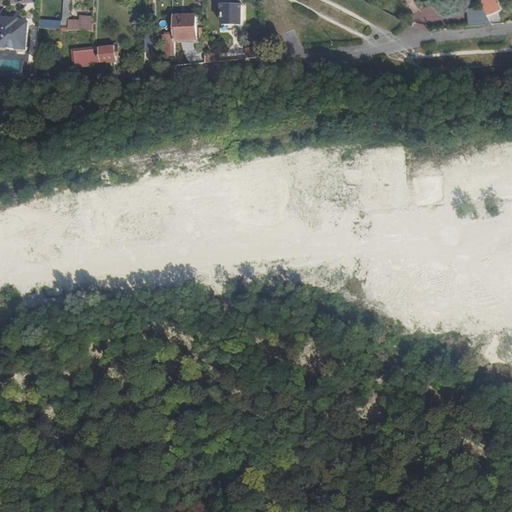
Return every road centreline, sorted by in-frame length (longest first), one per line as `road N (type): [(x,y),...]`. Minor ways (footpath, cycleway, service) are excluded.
road 1 (track): [(511,217),(490,229),(18,273),(0,282)]
road 2 (residential): [(118,80),(338,59),(511,29)]
road 3 (track): [(511,253),(345,242)]
